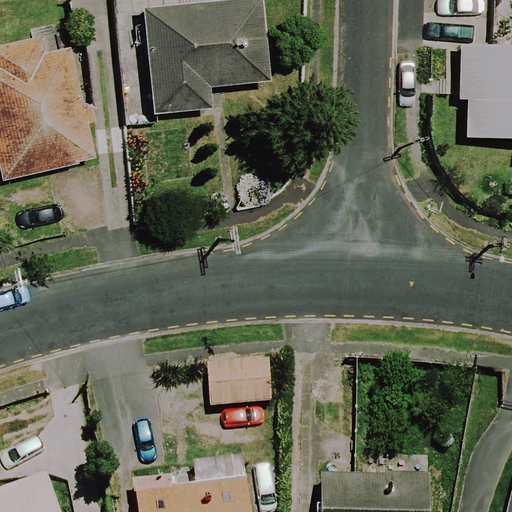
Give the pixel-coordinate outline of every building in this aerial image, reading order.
[(261,84),(255,4),(141,13),(150,116),(206,112),(205,88),(261,84)] [(93,161),(64,34),(0,48),(0,180),(0,182),(93,161)] [(511,50),(500,50),(496,138),(511,138),(511,50)] [(273,406),(270,363),(209,366),(212,410),(273,406)] [(427,511),(428,470),(326,468),(325,511),(427,511)] [(65,511),(53,477),(0,494),(0,511),(65,511)] [(140,511),(250,511),(247,479),(138,491),(140,511)]
